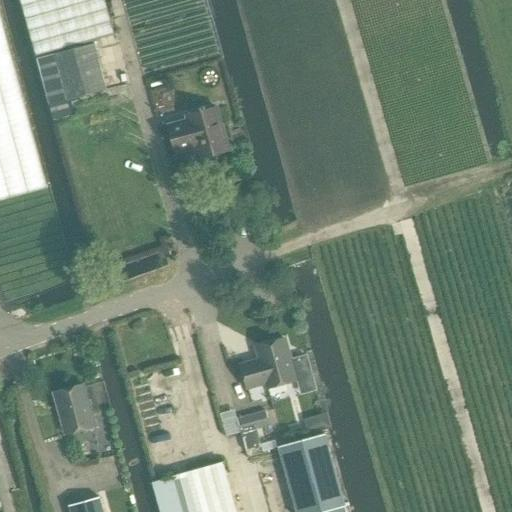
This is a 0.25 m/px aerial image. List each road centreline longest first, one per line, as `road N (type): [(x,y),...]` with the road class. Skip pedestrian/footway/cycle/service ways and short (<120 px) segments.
road 1 (track): [(482,511),(342,0)]
road 2 (unclassified): [(0,351),(265,257)]
road 3 (track): [(511,169),(265,257)]
